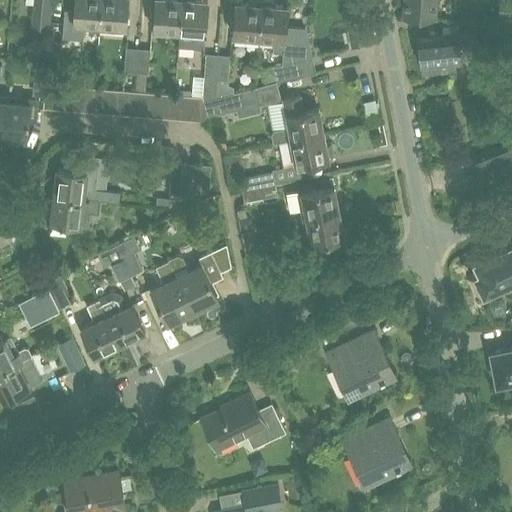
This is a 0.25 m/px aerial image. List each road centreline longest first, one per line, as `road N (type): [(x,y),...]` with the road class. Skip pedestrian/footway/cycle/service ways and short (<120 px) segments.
road 1 (residential): [(145,383),(427,247)]
road 2 (residential): [(479,511),(427,247)]
road 3 (residential): [(427,247),(379,0)]
road 4 (residential): [(0,455),(145,383)]
road 5 (residential): [(168,511),(145,383)]
